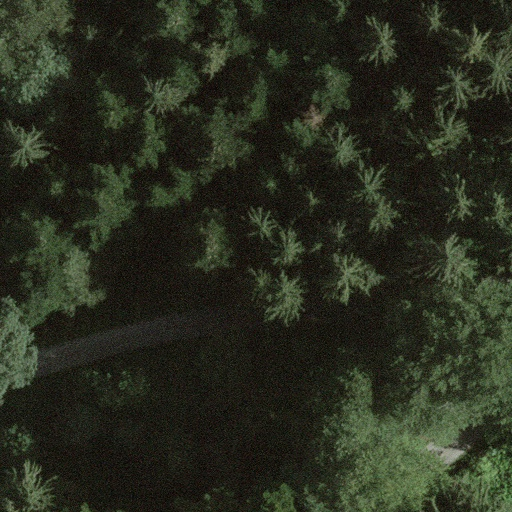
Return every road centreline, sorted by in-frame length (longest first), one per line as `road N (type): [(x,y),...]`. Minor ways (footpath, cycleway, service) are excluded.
road 1 (track): [(0,374),(192,325),(511,279)]
road 2 (track): [(511,414),(391,511)]
